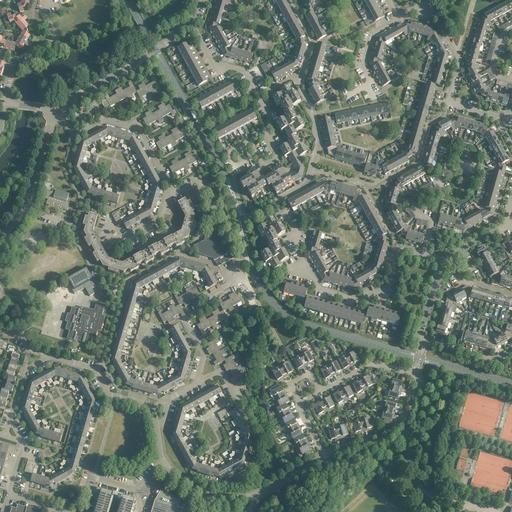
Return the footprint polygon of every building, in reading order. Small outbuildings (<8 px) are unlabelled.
[(29,4),(28,0),(27,0),(21,0),(21,4),(17,5),(20,13),(24,12),(22,8),(25,7),(25,4),(29,4)] [(228,4),(222,0),(219,0),(219,2),(215,1),(214,3),(216,3),(215,7),(223,9),(224,5),(228,6),(228,4)] [(285,0),(282,0),(276,3),(279,8),(287,4),(285,1),(286,0),(285,0)] [(314,4),(306,1),(305,4),(303,4),(303,6),(307,7),(306,12),(316,10),(316,8),(313,7),(314,4)] [(511,9),(508,2),(505,4),(504,3),(503,4),(503,5),(507,12),(511,9)] [(288,3),(287,4),(279,8),(281,13),(289,9),(288,6),(289,5),(288,3)] [(377,6),(375,3),(368,8),(370,12),(378,8),(379,7),(378,6),(377,6)] [(507,12),(503,5),(500,6),(500,5),(498,6),(498,7),(503,15),(507,12)] [(214,8),(213,12),(222,14),(223,9),(215,7),(213,6),(213,8),(214,8)] [(504,17),(503,15),(498,7),(496,9),(495,8),(493,9),(494,10),(498,18),(499,19),(504,17)] [(290,8),(289,9),(281,13),(284,18),(292,13),(290,10),(291,10),(290,8)] [(380,11),(378,8),(370,12),(373,17),(381,12),(382,12),(381,10),(380,11)] [(317,12),(316,10),(306,12),(308,15),(305,17),(307,20),(306,20),(307,22),(308,22),(316,17),(314,14),(317,12)] [(498,18),(494,10),(491,11),(490,10),(488,11),(489,12),(493,20),(498,18)] [(213,13),(212,17),(220,20),(222,14),(213,12),(212,12),(211,13),(213,13)] [(382,16),(381,12),(373,17),(375,22),(383,17),(384,17),(383,15),(382,16)] [(493,20),(489,12),(486,14),(486,13),(484,14),(486,18),(482,20),(490,26),(492,25),(490,22),(493,20)] [(293,13),(292,13),(284,18),(286,22),(294,18),(293,15),(294,15),(293,13)] [(13,22),(16,24),(22,19),(25,16),(24,15),(20,17),(19,16),(16,19),(14,16),(12,18),(10,14),(6,16),(10,23),(13,22)] [(211,19),(209,27),(216,27),(217,24),(219,25),(220,20),(212,17),(210,17),(210,18),(211,19)] [(295,17),(294,18),(286,22),(289,27),(297,23),(295,20),(296,19),(295,17)] [(318,22),(316,17),(308,22),(309,25),(308,25),(309,27),(310,27),(318,22)] [(26,23),(22,19),(16,24),(20,29),(26,23)] [(490,26),(482,20),(481,24),(477,23),(476,25),(477,25),(476,28),(485,31),(486,27),(489,28),(490,26)] [(298,22),(297,23),(289,27),(292,32),(300,27),(298,25),(299,24),(298,22)] [(321,27),(318,22),(310,27),(312,29),(311,30),(312,32),(313,31),(321,27)] [(29,27),(26,23),(20,29),(22,32),(20,35),(28,39),(30,36),(26,34),(28,31),(26,29),(29,27)] [(399,25),(396,27),(400,35),(404,33),(405,36),(407,35),(406,25),(402,27),(400,23),(398,24),(399,25)] [(410,26),(406,25),(407,35),(409,35),(410,32),(414,33),(416,25),(417,23),(415,23),(415,24),(411,23),(410,26)] [(394,28),(391,29),(395,37),(400,35),(396,27),(395,26),(394,27),(394,28)] [(425,27),(422,26),(419,35),(424,36),(427,28),(427,26),(425,26),(425,27)] [(217,29),(216,27),(209,27),(211,32),(210,33),(211,34),(212,34),(214,37),(222,32),(219,28),(217,29)] [(301,27),(300,27),(292,32),(294,37),(302,32),(301,29),(302,29),(301,27)] [(324,32),(321,27),(313,31),(315,34),(313,35),(315,37),(316,36),(324,32)] [(430,29),(427,28),(424,36),(428,37),(427,40),(429,41),(435,33),(431,32),(432,28),(430,27),(430,29)] [(390,30),(386,32),(391,40),(395,37),(391,29),(391,28),(389,29),(390,30)] [(475,30),(475,34),(483,36),(485,31),(476,28),(475,28),(475,30)] [(385,33),(377,37),(383,42),(385,41),(386,43),(391,40),(386,32),(386,31),(384,32),(385,33)] [(224,37),(222,32),(214,37),(213,37),(214,39),(215,38),(216,42),(224,37)] [(303,32),(302,32),(294,37),(296,39),(293,41),(294,43),(304,42),(302,39),(305,37),(303,34),(304,34),(303,32)] [(326,36),(324,32),(316,36),(317,39),(316,39),(317,41),(318,41),(326,36)] [(437,37),(435,33),(429,41),(430,43),(433,41),(435,45),(443,40),(444,40),(443,38),(442,39),(440,36),(437,37)] [(474,35),(473,39),(482,41),(483,36),(475,34),(473,33),(473,35),(474,35)] [(28,39),(20,35),(17,40),(25,45),(24,45),(28,47),(29,44),(26,42),(28,39)] [(227,42),(224,37),(216,42),(215,42),(216,44),(217,43),(219,46),(227,42)] [(383,42),(377,37),(375,42),(374,42),(374,44),(375,44),(374,47),(382,50),(384,45),(382,44),(383,42)] [(25,45),(17,40),(16,44),(12,43),(10,51),(14,52),(15,48),(18,49),(19,46),(22,48),(24,45),(25,45)] [(444,44),(443,40),(435,45),(437,50),(445,45),(446,45),(446,43),(444,44)] [(230,47),(227,42),(219,46),(218,47),(219,48),(220,48),(224,56),(229,50),(228,48),(230,47)] [(303,46),(304,42),(294,43),(293,46),(297,47),(296,50),(304,53),(305,50),(306,50),(307,48),(303,46)] [(178,48),(180,52),(188,48),(186,44),(178,48)] [(447,48),(445,45),(437,50),(439,53),(436,54),(437,56),(447,55),(445,52),(449,49),(448,48),(447,48)] [(191,46),(188,48),(180,52),(183,57),(191,52),(189,50),(192,48),(191,46)] [(231,51),(229,50),(224,56),(229,57),(229,58),(231,59),(231,58),(234,59),(237,50),(232,49),(231,51)] [(195,53),(194,51),(191,52),(183,57),(185,61),(193,57),(192,55),(195,53)] [(247,53),(242,52),(240,60),(239,61),(241,62),(241,61),(245,62),(247,53)] [(372,54),(369,63),(377,62),(377,60),(379,60),(381,55),(372,53),(371,52),(371,54),(372,54)] [(0,53),(0,66),(4,68),(8,69),(9,65),(2,63),(3,60),(0,58),(3,55),(0,53)] [(253,55),(247,53),(245,62),(245,63),(246,63),(247,62),(250,63),(253,55)] [(468,56),(467,60),(476,62),(477,57),(469,54),(467,54),(467,56),(468,56)] [(197,58),(196,55),(193,57),(185,61),(188,66),(196,62),(194,59),(197,58)] [(303,58),(294,55),(293,59),(290,58),(289,60),(297,66),(298,62),(301,63),(302,60),(303,60),(304,58),(303,58)] [(446,59),(447,55),(437,56),(437,58),(440,59),(439,63),(448,66),(449,66),(449,64),(448,64),(449,60),(446,59)] [(469,66),(468,70),(477,69),(478,67),(475,66),(476,62),(467,60),(466,59),(465,61),(467,61),(465,65),(469,66)] [(200,62),(199,60),(196,62),(188,66),(190,71),(198,67),(197,64),(200,62)] [(297,66),(289,60),(287,61),(289,64),(285,66),(290,74),(290,75),(292,74),(291,73),(295,71),(293,68),(297,66)] [(378,64),(377,62),(369,63),(372,68),(371,68),(372,70),(373,69),(374,72),(382,68),(380,63),(378,64)] [(448,66),(439,63),(437,68),(446,71),(447,71),(448,69),(447,69),(448,66)] [(203,67),(201,65),(198,67),(190,71),(193,76),(201,71),(200,69),(203,67)] [(290,74),(285,66),(281,69),(285,77),(286,78),(287,77),(287,76),(290,74)] [(385,73),(382,68),(374,72),(373,73),(374,75),(375,74),(377,77),(385,73)] [(446,71),(437,68),(436,74),(445,76),(446,76),(446,75),(445,74),(446,71)] [(285,77),(281,69),(276,71),(280,79),(281,80),(282,79),(282,78),(285,77)] [(478,71),(477,69),(468,70),(470,74),(466,76),(467,77),(469,80),(477,76),(475,72),(478,71)] [(205,72),(204,70),(201,71),(193,76),(196,80),(203,76),(202,74),(205,72)] [(280,79),(276,71),(271,74),(272,76),(275,82),(276,82),(276,83),(278,82),(277,81),(280,79)] [(388,78),(385,73),(377,77),(376,78),(377,79),(378,79),(380,82),(388,78)] [(208,77),(206,74),(203,76),(196,80),(199,86),(207,82),(205,78),(208,77)] [(317,77),(308,75),(307,78),(306,78),(306,80),(310,81),(309,85),(318,84),(319,82),(316,81),(317,77)] [(480,81),(477,76),(469,80),(468,81),(469,82),(470,82),(472,85),(480,81)] [(160,88),(154,78),(151,79),(151,80),(153,82),(149,84),(155,94),(157,93),(155,90),(160,88)] [(390,83),(388,78),(380,82),(379,82),(379,84),(380,83),(382,87),(390,83)] [(231,82),(230,79),(228,80),(229,83),(233,91),(239,88),(235,80),(231,82)] [(443,81),(434,79),(433,84),(441,87),(441,86),(443,87),(443,85),(442,85),(443,81)] [(482,85),(480,81),(472,85),(471,85),(472,87),(473,87),(475,90),(482,85)] [(136,91),(131,82),(128,84),(129,87),(126,89),(131,99),(134,98),(134,97),(132,95),(136,93),(136,92),(136,91)] [(227,85),(225,82),(223,83),(224,86),(229,94),(233,91),(229,83),(227,85)] [(144,84),(144,83),(141,85),(146,95),(151,93),(152,95),(152,96),(155,94),(149,84),(145,86),(144,84)] [(222,87),(220,84),(218,86),(220,89),(224,96),(229,94),(224,86),(222,87)] [(320,86),(318,84),(309,85),(311,89),(308,91),(310,94),(309,94),(310,96),(311,95),(319,91),(317,88),(320,86)] [(485,84),(482,85),(475,90),(474,90),(474,92),(475,91),(477,95),(480,93),(482,97),(488,89),(487,87),(485,84)] [(146,95),(141,85),(138,87),(140,90),(137,91),(136,91),(136,92),(136,93),(141,102),(144,100),(143,100),(142,98),(146,95)] [(288,86),(280,90),(282,93),(272,98),(277,107),(280,105),(285,114),(291,111),(293,110),(290,106),(292,105),(293,106),(301,102),(296,93),(292,95),(288,86)] [(217,90),(216,87),(213,88),(215,91),(219,99),(224,96),(220,89),(217,90)] [(121,88),(118,90),(123,100),(128,97),(129,100),(130,100),(131,99),(126,89),(122,91),(121,88)] [(490,90),(488,89),(482,97),(486,98),(485,102),(487,103),(487,101),(491,103),(493,94),(489,93),(490,90)] [(123,100),(118,90),(115,91),(115,92),(116,94),(113,96),(118,106),(121,105),(120,105),(119,102),(123,100)] [(213,92),(211,90),(209,91),(210,94),(215,102),(219,99),(215,91),(213,92)] [(321,96),(319,91),(311,95),(312,98),(311,99),(312,101),(313,100),(321,96)] [(208,95),(206,92),(204,93),(205,96),(210,104),(215,102),(210,94),(208,95)] [(498,95),(493,94),(491,103),(490,104),(492,104),(492,103),(496,104),(498,95)] [(108,96),(108,95),(105,97),(106,100),(108,102),(109,105),(110,107),(115,105),(116,107),(116,108),(118,106),(113,96),(109,98),(108,96)] [(203,98),(201,95),(199,96),(201,99),(205,107),(210,104),(205,96),(203,98)] [(324,101),(321,96),(313,100),(315,103),(314,103),(315,105),(316,105),(324,101)] [(509,98),(504,97),(501,106),(501,107),(502,107),(503,106),(506,107),(509,98)] [(205,107),(201,99),(197,101),(201,109),(205,107)] [(388,103),(382,104),(384,114),(390,113),(388,103)] [(164,104),(161,105),(166,116),(171,113),(172,116),(175,115),(169,105),(165,107),(164,104)] [(382,104),(376,105),(378,116),(384,114),(382,104)] [(166,116),(161,105),(157,107),(158,107),(159,110),(156,112),(161,122),(164,121),(163,120),(163,121),(162,118),(166,116)] [(376,105),(370,107),(372,117),(378,116),(376,105)] [(370,107),(364,108),(366,118),(372,117),(370,107)] [(364,108),(358,109),(360,119),(366,118),(364,108)] [(358,109),(352,110),(354,121),(360,119),(358,109)] [(248,113),(247,110),(245,111),(246,114),(251,122),(256,119),(252,111),(248,113)] [(352,110),(346,111),(349,122),(354,121),(352,110)] [(151,111),(150,111),(147,113),(153,123),(157,120),(159,123),(161,122),(156,112),(152,114),(151,111)] [(296,120),(291,111),(285,114),(284,115),(285,118),(276,123),(281,132),(284,130),(289,139),(295,136),(296,135),(294,130),(296,129),(297,131),(304,127),(299,118),(296,120)] [(346,111),(341,113),(343,123),(349,122),(346,111)] [(244,115),(242,112),(240,113),(241,116),(246,124),(251,122),(246,114),(244,115)] [(153,123),(147,113),(144,114),(145,115),(146,117),(142,119),(148,129),(150,128),(149,125),(153,123)] [(341,113),(334,114),(337,124),(343,123),(341,113)] [(239,118),(237,115),(235,116),(237,119),(241,127),(246,124),(241,116),(239,118)] [(234,120),(233,117),(230,119),(232,122),(236,130),(241,127),(237,119),(234,120)] [(330,117),(320,119),(321,125),(331,123),(331,122),(330,117)] [(457,121),(453,120),(454,130),(456,130),(457,127),(461,128),(464,120),(460,119),(461,118),(459,117),(457,121)] [(443,121),(443,122),(447,130),(451,128),(452,131),(454,130),(453,120),(450,122),(448,119),(445,121),(444,120),(443,121)] [(229,123),(228,120),(226,121),(227,124),(232,132),(236,130),(232,122),(229,123)] [(447,130),(443,122),(440,123),(440,122),(438,124),(440,127),(436,129),(444,136),(446,135),(444,132),(447,130)] [(225,126),(223,123),(221,124),(222,127),(227,135),(232,132),(227,124),(225,126)] [(331,123),(321,125),(322,131),(333,129),(332,128),(331,123)] [(480,123),(479,124),(477,133),(480,134),(479,137),(482,138),(488,130),(484,129),(484,126),(481,125),(481,124),(480,123)] [(220,128),(218,125),(216,127),(218,129),(222,137),(227,135),(222,127),(220,128)] [(177,128),(174,130),(179,140),(184,137),(185,140),(188,139),(182,129),(179,131),(177,128)] [(107,136),(106,129),(105,129),(101,131),(101,130),(98,131),(102,138),(107,136)] [(107,129),(106,129),(107,136),(112,137),(115,130),(112,129),(112,130),(107,129)] [(222,137),(218,129),(214,132),(218,140),(222,137)] [(333,129),(322,131),(323,137),(334,135),(333,134),(333,130),(333,129)] [(444,136),(436,129),(435,134),(432,133),(431,136),(430,136),(429,138),(430,138),(439,141),(440,137),(443,138),(444,136)] [(120,131),(115,130),(112,137),(111,141),(114,142),(115,138),(118,139),(120,131)] [(179,140),(174,130),(171,131),(171,132),(173,134),(169,136),(174,146),(177,145),(175,142),(179,140)] [(490,134),(488,130),(482,138),(483,140),(486,138),(487,141),(495,137),(494,134),(495,134),(494,132),(490,134)] [(102,138),(98,131),(93,134),(97,141),(100,140),(102,143),(104,142),(102,138)] [(128,134),(126,133),(124,140),(129,142),(133,137),(132,136),(128,135),(128,134)] [(97,141),(93,134),(88,137),(92,144),(94,148),(96,146),(94,143),(97,141)] [(164,135),(161,137),(166,147),(171,145),(172,147),(172,148),(174,146),(169,136),(165,138),(164,135)] [(334,135),(323,137),(325,143),(335,141),(334,136),(334,135)] [(299,144),(295,136),(289,139),(287,140),(289,143),(279,148),(284,157),(287,155),(292,164),(300,160),(297,155),(299,154),(300,156),(308,152),(302,143),(299,144)] [(92,144),(88,137),(86,138),(86,140),(82,142),(82,143),(87,147),(92,144)] [(134,137),(133,137),(129,142),(132,147),(139,143),(137,141),(136,141),(134,137)] [(166,147),(161,137),(158,138),(158,139),(159,141),(156,143),(161,153),(164,152),(163,152),(162,149),(166,147)] [(496,137),(495,137),(487,141),(490,146),(498,142),(496,139),(497,138),(496,137)] [(335,141),(325,143),(326,149),(336,147),(335,142),(335,141)] [(499,141),(498,142),(490,146),(493,151),(501,146),(499,144),(500,143),(499,141)] [(87,147),(82,143),(81,143),(80,147),(79,146),(78,150),(86,152),(87,147)] [(141,148),(139,143),(132,147),(128,149),(129,151),(133,149),(134,152),(141,148)] [(418,149),(417,148),(408,146),(407,150),(404,149),(403,151),(411,157),(412,153),(415,154),(416,151),(417,151),(418,149)] [(502,146),(501,146),(493,151),(495,156),(503,151),(502,148),(503,148),(502,146)] [(336,147),(326,149),(327,149),(328,155),(335,157),(334,158),(335,158),(338,148),(336,147)] [(144,153),(141,148),(134,152),(136,155),(132,156),(132,157),(133,159),(134,159),(144,153)] [(338,148),(335,158),(340,160),(343,150),(342,149),(338,148)] [(343,150),(340,160),(346,162),(349,151),(348,151),(344,150),(343,150)] [(349,151),(346,162),(352,163),(355,153),(349,151)] [(411,157),(403,151),(401,152),(403,155),(400,157),(404,165),(407,163),(407,164),(409,163),(407,159),(411,157)] [(504,151),(503,151),(495,156),(498,160),(506,156),(504,153),(505,153),(504,151)] [(190,152),(187,154),(193,164),(197,161),(198,164),(201,163),(195,153),(192,155),(190,152)] [(147,158),(144,153),(134,159),(135,161),(138,159),(140,162),(147,158)] [(355,153),(352,163),(358,165),(361,155),(355,153)] [(193,164),(187,154),(184,155),(184,156),(186,158),(182,160),(188,170),(190,169),(188,166),(193,164)] [(84,157),(77,155),(75,161),(82,163),(86,164),(87,162),(83,161),(84,157)] [(361,155),(358,165),(364,167),(367,157),(361,155)] [(507,155),(506,156),(498,160),(496,162),(497,165),(499,169),(505,171),(506,168),(504,163),(508,161),(507,158),(508,157),(507,155)] [(404,165),(400,157),(395,159),(399,167),(402,166),(403,167),(404,166),(404,165)] [(150,163),(147,158),(140,162),(141,165),(138,167),(139,169),(143,167),(150,163)] [(177,159),(174,161),(180,171),(184,169),(185,171),(185,172),(188,170),(182,160),(179,162),(177,160),(177,159)] [(400,168),(399,167),(395,159),(390,162),(394,170),(397,168),(398,169),(400,168)] [(304,168),(300,160),(292,164),(295,169),(294,172),(289,175),(292,181),(293,183),(296,181),(302,178),(304,168)] [(180,171),(174,161),(171,163),(173,166),(169,168),(175,178),(177,176),(175,174),(180,171)] [(395,171),(394,170),(390,162),(385,164),(390,172),(393,171),(393,172),(395,171)] [(152,168),(150,163),(143,167),(144,170),(141,172),(142,174),(152,168)] [(380,163),(378,164),(379,174),(383,172),(385,175),(388,173),(388,174),(390,173),(390,172),(385,164),(382,166),(380,163)] [(375,167),(372,166),(369,175),(372,176),(372,177),(374,177),(375,173),(379,174),(378,164),(376,164),(375,167)] [(285,175),(280,166),(271,171),(273,174),(264,179),(267,185),(268,186),(272,184),(273,186),(272,187),(276,194),(285,189),(283,186),(292,181),(289,175),(288,174),(285,175)] [(415,168),(416,169),(420,177),(425,175),(421,167),(418,168),(417,167),(415,168)] [(83,173),(81,168),(74,169),(74,170),(77,174),(75,175),(77,177),(83,173)] [(155,173),(152,168),(142,174),(143,176),(147,174),(148,177),(155,173)] [(260,179),(255,169),(246,174),(248,177),(239,182),(243,190),(248,187),(249,189),(247,190),(251,198),(260,193),(259,189),(267,185),(264,179),(262,174),(261,175),(263,177),(260,179)] [(420,177),(416,169),(413,171),(412,170),(411,171),(411,172),(415,180),(420,177)] [(87,171),(83,173),(77,177),(79,182),(86,178),(85,176),(88,174),(87,171)] [(504,174),(496,171),(494,177),(503,179),(504,179),(504,178),(503,177),(504,174)] [(415,180),(411,172),(408,173),(406,174),(406,175),(411,183),(415,180)] [(158,178),(155,173),(148,177),(150,180),(146,182),(147,184),(151,182),(158,178)] [(411,183),(406,175),(404,176),(403,175),(401,176),(402,177),(406,185),(411,183)] [(406,185),(402,177),(399,179),(398,178),(396,179),(398,183),(395,185),(402,191),(404,190),(403,187),(406,185)] [(88,181),(86,178),(79,182),(82,187),(89,184),(93,182),(91,179),(88,181)] [(159,181),(158,178),(151,182),(154,187),(160,186),(160,185),(158,181),(159,181)] [(330,185),(326,184),(327,194),(329,194),(330,191),(334,192),(337,184),(334,183),(334,182),(332,181),(332,182),(331,182),(330,185)] [(501,184),(493,182),(491,187),(500,189),(501,190),(501,188),(500,188),(501,184)] [(315,185),(316,186),(320,194),(324,192),(325,195),(327,194),(326,184),(323,186),(321,183),(318,185),(317,184),(315,185)] [(92,188),(89,184),(82,187),(84,190),(85,189),(87,193),(88,194),(92,188)] [(402,191),(395,185),(393,189),(390,188),(389,191),(388,191),(388,193),(389,193),(397,196),(399,192),(402,193),(402,191)] [(160,187),(160,186),(154,187),(152,192),(160,194),(160,192),(159,191),(160,187)] [(320,194),(316,186),(313,187),(313,186),(311,187),(311,188),(316,196),(320,194)] [(353,187),(352,188),(350,197),(353,198),(352,201),(354,202),(361,194),(357,193),(358,190),(354,189),(355,188),(353,187)] [(97,190),(92,188),(88,194),(93,195),(92,197),(95,197),(97,190)] [(316,196),(311,188),(308,190),(308,189),(306,190),(307,191),(311,199),(316,196)] [(106,192),(103,192),(100,199),(106,201),(109,189),(107,189),(106,192)] [(45,190),(42,198),(44,199),(48,200),(48,202),(47,202),(46,205),(48,206),(47,211),(60,215),(62,209),(67,211),(69,203),(67,202),(69,194),(56,190),(55,193),(45,190)] [(151,195),(150,198),(158,200),(160,194),(152,192),(148,191),(147,194),(151,195)] [(311,199),(307,191),(304,193),(303,192),(301,193),(302,194),(306,202),(311,199)] [(116,196),(114,195),(111,202),(117,204),(120,192),(118,192),(116,196)] [(498,195),(490,192),(488,197),(497,200),(498,200),(499,198),(498,198),(498,195)] [(306,202),(302,194),(299,195),(298,194),(297,195),(297,196),(301,204),(306,202)] [(363,198),(361,194),(354,202),(355,204),(359,202),(361,205),(368,201),(367,198),(368,198),(367,196),(366,196),(363,198)] [(301,204),(297,196),(294,198),(294,197),(292,198),(292,199),(297,207),(301,204)] [(487,202),(496,205),(497,205),(497,204),(496,203),(497,200),(488,197),(485,197),(484,202),(487,202)] [(185,199),(178,203),(180,208),(182,207),(183,209),(181,210),(185,218),(184,221),(187,222),(195,224),(193,223),(194,217),(191,211),(194,210),(189,202),(187,203),(185,199)] [(297,207),(292,199),(289,200),(289,199),(287,200),(288,201),(287,201),(292,209),(297,207)] [(396,201),(387,199),(386,202),(385,201),(385,204),(389,205),(388,209),(397,208),(398,206),(395,205),(396,201)] [(369,201),(368,201),(361,205),(363,210),(371,206),(369,203),(370,203),(369,201)] [(496,205),(487,202),(485,208),(487,208),(487,211),(493,215),(494,210),(495,210),(496,209),(495,208),(496,205)] [(156,206),(149,204),(147,209),(152,213),(153,212),(154,208),(156,208),(156,206)] [(372,205),(371,206),(363,210),(366,215),(374,211),(372,208),(373,207),(372,205)] [(140,213),(137,214),(141,221),(146,218),(143,211),(141,208),(138,209),(140,213)] [(399,210),(397,208),(388,209),(390,213),(387,214),(388,217),(388,218),(389,219),(390,219),(397,215),(396,211),(399,210)] [(152,213),(147,209),(143,211),(146,218),(149,217),(148,216),(152,214),(152,213)] [(375,210),(374,211),(366,215),(368,220),(376,215),(375,212),(376,212),(375,210)] [(479,213),(483,221),(483,222),(485,221),(484,220),(493,215),(487,211),(484,212),(483,210),(479,213)] [(133,212),(130,213),(136,224),(141,221),(137,214),(135,216),(133,212)] [(136,224),(130,213),(128,215),(130,218),(127,220),(131,227),(136,224)] [(483,221),(479,213),(474,215),(478,223),(479,224),(480,223),(480,222),(483,221)] [(97,216),(89,214),(88,218),(85,217),(83,225),(92,228),(92,225),(94,226),(97,218),(97,216)] [(377,215),(376,215),(368,220),(371,224),(379,220),(377,217),(378,217),(377,215)] [(400,219),(397,215),(390,219),(391,222),(390,222),(391,224),(392,224),(400,219)] [(478,223),(474,215),(469,218),(473,226),(474,227),(475,226),(475,225),(478,223)] [(451,218),(446,216),(443,225),(443,226),(444,226),(445,225),(448,226),(451,218)] [(277,226),(272,217),(265,221),(267,226),(265,227),(264,225),(257,229),(262,239),(265,237),(270,245),(276,242),(279,240),(277,241),(276,238),(285,233),(280,224),(277,226)] [(123,218),(120,219),(122,222),(123,225),(126,229),(131,227),(127,220),(125,221),(123,218)] [(456,219),(451,218),(448,226),(448,227),(450,228),(450,227),(454,228),(456,219)] [(473,226),(469,218),(464,221),(465,222),(463,223),(464,231),(469,228),(469,229),(471,229),(470,228),(473,226)] [(403,224),(400,219),(392,224),(394,227),(393,227),(394,229),(395,229),(403,224)] [(461,221),(456,219),(454,228),(453,229),(455,229),(455,228),(464,231),(463,223),(461,223),(461,221)] [(380,220),(379,220),(371,224),(374,229),(381,225),(380,222),(381,221),(380,220)] [(195,224),(187,222),(186,224),(184,223),(181,232),(178,234),(179,235),(184,243),(183,241),(188,238),(190,232),(193,232),(195,224)] [(382,224),(381,225),(374,229),(376,234),(384,230),(383,227),(383,226),(382,224)] [(404,227),(403,224),(395,229),(396,231),(395,232),(396,234),(400,232),(402,235),(409,228),(407,226),(404,227)] [(92,228),(83,225),(83,226),(85,227),(84,233),(83,233),(87,238),(84,240),(88,247),(96,243),(95,240),(97,240),(93,232),(93,231),(94,229),(92,228)] [(411,228),(409,228),(402,235),(406,237),(405,240),(409,241),(408,242),(410,242),(411,241),(413,233),(410,232),(411,228)] [(385,229),(384,230),(376,234),(378,237),(375,239),(376,241),(386,240),(384,236),(387,234),(385,231),(386,231),(385,229)] [(313,233),(311,237),(320,239),(322,234),(313,231),(312,231),(311,233),(313,233)] [(176,235),(166,240),(163,242),(164,244),(169,252),(168,249),(175,245),(176,248),(184,243),(179,235),(177,237),(176,235)] [(213,236),(195,246),(196,247),(199,254),(200,255),(213,259),(214,261),(214,260),(215,262),(218,267),(219,266),(235,258),(235,257),(231,251),(224,238),(214,235),(213,236)] [(385,244),(386,240),(376,241),(375,243),(379,244),(378,247),(386,250),(387,247),(388,247),(389,245),(388,245),(385,244)] [(309,243),(307,252),(315,251),(315,249),(317,250),(319,244),(310,242),(309,241),(308,243),(309,243)] [(105,255),(98,242),(96,243),(88,247),(88,248),(91,246),(95,254),(92,255),(97,263),(105,258),(103,256),(105,255)] [(280,251),(276,242),(270,245),(260,251),(261,251),(268,247),(271,251),(269,252),(268,250),(258,256),(260,255),(265,263),(268,262),(273,270),(280,266),(282,269),(279,263),(288,258),(283,249),(280,251)] [(161,243),(148,250),(149,252),(153,260),(154,260),(152,257),(159,254),(161,256),(169,252),(164,244),(162,245),(161,243)] [(369,245),(366,244),(365,249),(367,250),(376,253),(385,255),(386,252),(387,252),(387,250),(386,250),(378,247),(376,251),(371,250),(372,247),(368,246),(369,245)] [(485,248),(483,245),(475,249),(477,252),(476,252),(479,257),(486,253),(484,248),(485,248)] [(146,252),(146,251),(133,259),(134,260),(138,269),(137,266),(144,262),(146,264),(153,260),(149,252),(146,254),(146,252)] [(316,254),(315,251),(307,252),(310,257),(309,257),(310,259),(310,258),(312,262),(320,257),(318,253),(316,254)] [(487,253),(486,253),(479,257),(481,262),(490,258),(487,253)] [(108,260),(107,257),(105,258),(97,263),(100,262),(103,267),(109,269),(108,272),(116,274),(119,265),(116,265),(116,263),(117,263),(108,260)] [(323,262),(320,257),(312,262),(311,262),(312,264),(313,263),(315,266),(323,262)] [(493,263),(490,258),(481,262),(484,267),(493,263)] [(131,260),(130,260),(123,264),(119,263),(119,265),(116,274),(117,274),(117,272),(123,273),(129,270),(130,273),(138,269),(134,260),(131,262),(130,260),(131,260)] [(180,267),(179,260),(178,260),(174,262),(173,261),(171,263),(175,269),(180,267)] [(180,260),(179,260),(180,267),(185,268),(187,261),(184,260),(184,261),(180,260)] [(193,262),(187,261),(185,268),(184,272),(186,273),(187,269),(190,270),(193,262)] [(325,267),(323,262),(315,266),(314,267),(315,268),(316,268),(317,271),(325,267)] [(177,273),(175,269),(171,263),(166,265),(170,272),(172,271),(174,274),(177,273)] [(383,266),(382,266),(373,263),(372,267),(369,266),(368,268),(376,274),(377,270),(380,271),(381,268),(382,268),(383,266)] [(496,268),(493,263),(484,267),(487,272),(496,268)] [(201,265),(198,264),(196,272),(201,273),(206,268),(205,267),(200,266),(201,265)] [(170,272),(166,265),(161,268),(167,279),(169,277),(167,274),(170,272)] [(328,272),(325,267),(317,271),(317,272),(317,273),(318,273),(323,281),(327,275),(326,273),(328,272)] [(167,279),(161,268),(156,271),(160,278),(162,276),(164,280),(167,279)] [(206,268),(201,273),(204,278),(211,274),(210,272),(208,272),(206,268)] [(376,274),(368,268),(366,269),(368,272),(364,274),(369,282),(369,283),(371,282),(370,281),(373,279),(372,276),(376,274)] [(498,273),(496,268),(487,272),(490,278),(495,275),(497,278),(499,276),(497,273),(498,273)] [(92,273),(89,274),(87,269),(69,279),(68,279),(74,290),(72,290),(74,294),(85,288),(89,297),(94,294),(93,291),(92,292),(92,290),(92,288),(94,287),(94,288),(99,285),(92,273)] [(160,278),(156,271),(151,274),(157,284),(159,283),(157,279),(160,278)] [(157,284),(151,274),(146,276),(150,283),(152,282),(154,285),(157,284)] [(214,279),(211,274),(204,278),(200,280),(202,282),(205,280),(207,283),(214,279)] [(330,276),(327,275),(323,281),(328,282),(328,283),(329,284),(329,283),(333,284),(336,275),(330,274),(330,276)] [(369,282),(364,274),(360,276),(364,284),(364,285),(366,284),(365,283),(369,282)] [(341,277),(336,275),(333,284),(333,285),(334,285),(335,284),(338,285),(341,277)] [(150,283),(146,276),(141,279),(144,286),(146,290),(149,288),(147,285),(150,283)] [(364,284),(360,276),(355,279),(359,287),(360,288),(361,287),(361,286),(364,284)] [(501,277),(499,276),(497,278),(501,280),(500,281),(499,285),(505,287),(507,277),(502,276),(501,277)] [(351,280),(346,278),(343,287),(343,288),(345,288),(345,287),(354,290),(356,288),(353,282),(351,282),(351,280)] [(144,286),(141,279),(138,281),(139,282),(135,284),(134,285),(140,289),(144,286)] [(217,284),(214,279),(207,283),(208,286),(205,288),(206,290),(217,284)] [(140,289),(134,285),(133,290),(131,289),(130,292),(138,294),(140,289)] [(468,295),(467,286),(456,292),(457,293),(461,300),(466,298),(466,297),(468,295)] [(478,289),(467,286),(468,295),(470,296),(470,297),(475,299),(478,290),(478,289)] [(190,288),(187,289),(193,299),(196,297),(198,300),(201,298),(196,288),(191,290),(190,288)] [(193,299),(187,289),(185,290),(185,291),(185,290),(187,293),(182,295),(188,305),(191,304),(189,301),(193,299)] [(447,299),(457,306),(459,308),(461,305),(457,302),(461,300),(457,293),(456,292),(447,297),(447,299)] [(489,294),(483,292),(481,300),(486,302),(489,294)] [(234,293),(231,294),(237,305),(241,302),(242,305),(243,305),(245,304),(240,294),(236,296),(234,293)] [(237,305),(231,294),(228,296),(230,299),(226,301),(232,311),(234,310),(234,309),(234,310),(232,307),(237,305)] [(174,296),(179,305),(180,306),(183,304),(185,307),(188,305),(182,295),(178,298),(177,295),(174,296)] [(500,296),(499,297),(500,297),(497,305),(503,307),(505,297),(500,296)] [(137,300),(129,297),(127,303),(139,306),(140,304),(136,302),(137,300)] [(511,299),(505,297),(503,307),(508,308),(509,307),(508,307),(511,299)] [(457,306),(447,299),(445,304),(443,310),(452,312),(454,313),(457,306)] [(221,300),(218,302),(223,311),(224,312),(228,309),(229,312),(232,311),(226,301),(223,303),(221,300)] [(105,308),(96,305),(94,313),(80,309),(79,311),(72,309),(70,317),(67,316),(65,324),(68,325),(65,332),(69,333),(67,341),(75,343),(75,342),(82,345),(90,347),(92,340),(95,341),(98,333),(101,334),(105,319),(102,318),(105,308)] [(173,305),(171,306),(177,316),(180,314),(182,317),(185,315),(180,306),(179,305),(175,308),(173,305),(174,305),(173,305)] [(177,316),(171,306),(169,307),(170,310),(166,312),(172,323),(175,321),(173,318),(177,316)] [(133,311),(126,308),(124,314),(136,317),(136,315),(132,314),(133,311)] [(218,310),(215,311),(220,322),(225,319),(226,322),(229,321),(224,312),(223,311),(219,313),(218,310)] [(220,322),(215,311),(212,313),(213,316),(210,318),(215,328),(218,327),(217,327),(216,324),(220,322)] [(160,312),(158,313),(163,323),(167,321),(169,324),(172,323),(166,312),(162,315),(160,312),(161,312),(160,312)] [(450,318),(442,315),(440,321),(448,323),(449,320),(450,318)] [(205,317),(201,319),(207,329),(211,327),(213,329),(215,328),(210,318),(206,320),(205,317)] [(130,322),(123,319),(121,325),(129,327),(132,328),(133,326),(129,324),(130,322)] [(207,329),(201,319),(198,320),(199,321),(200,323),(197,325),(202,335),(204,334),(203,331),(207,329)] [(439,320),(437,326),(446,328),(447,329),(448,323),(440,321),(439,320)] [(129,327),(121,325),(119,330),(131,333),(132,331),(128,330),(129,327)] [(171,332),(172,335),(179,331),(176,326),(166,332),(167,334),(171,332)] [(446,328),(437,326),(436,331),(444,334),(446,335),(448,329),(447,329),(446,328)] [(182,336),(179,331),(172,335),(174,338),(170,340),(172,342),(182,336)] [(473,331),(472,334),(469,343),(475,345),(478,336),(478,333),(473,331)] [(466,333),(461,332),(458,340),(464,342),(466,334),(466,333)] [(466,332),(466,333),(466,334),(464,342),(469,343),(472,334),(466,332)] [(511,338),(505,333),(503,334),(502,333),(497,336),(502,344),(511,338)] [(125,338),(118,336),(116,341),(128,345),(128,342),(124,341),(125,338)] [(185,341),(182,336),(172,342),(173,344),(176,342),(178,345),(185,341)] [(483,337),(478,336),(475,345),(480,347),(483,337)] [(502,344),(497,336),(492,338),(493,339),(491,340),(492,350),(502,344)] [(489,339),(483,337),(480,347),(492,350),(491,340),(488,340),(489,339)] [(218,341),(217,339),(207,344),(209,348),(206,349),(208,353),(218,347),(215,343),(218,341)] [(188,346),(185,341),(178,345),(179,348),(176,350),(177,352),(181,350),(188,346)] [(189,349),(188,346),(181,350),(183,355),(190,354),(190,353),(188,349),(189,349)] [(122,349),(115,347),(113,352),(120,354),(124,356),(125,353),(121,352),(122,349)] [(220,351),(218,347),(208,353),(209,356),(210,355),(212,354),(214,357),(224,352),(223,350),(220,351)] [(16,353),(13,352),(10,361),(18,363),(20,356),(16,355),(16,353)] [(120,354),(113,352),(112,355),(113,355),(112,360),(119,359),(120,354)] [(225,354),(224,352),(214,357),(216,361),(213,362),(213,363),(215,366),(224,361),(225,360),(223,356),(225,354)] [(303,353),(300,355),(306,366),(309,364),(309,363),(313,361),(308,352),(304,354),(303,353)] [(349,353),(346,355),(352,366),(355,365),(354,364),(359,361),(358,360),(361,358),(358,353),(356,354),(355,355),(354,352),(349,354),(349,353)] [(190,355),(190,354),(183,355),(182,360),(189,362),(190,360),(189,359),(190,355)] [(235,358),(234,355),(225,360),(224,361),(226,364),(223,366),(224,369),(235,363),(232,359),(235,358)] [(306,366),(300,355),(297,356),(298,358),(293,360),(298,369),(303,367),(303,368),(306,366)] [(352,366),(346,355),(343,357),(343,358),(338,360),(343,369),(348,367),(349,368),(352,366)] [(122,364),(119,359),(112,360),(112,362),(115,365),(113,366),(115,368),(122,364)] [(181,363),(180,366),(188,368),(189,362),(182,360),(178,359),(177,362),(181,363)] [(18,363),(10,361),(9,366),(6,365),(5,367),(15,370),(18,363)] [(331,363),(328,365),(334,376),(337,375),(336,374),(341,371),(336,362),(331,364),(331,363)] [(125,363),(122,364),(115,368),(117,374),(125,370),(123,367),(126,365),(125,363)] [(237,368),(235,363),(224,369),(226,372),(229,370),(231,374),(241,368),(240,366),(237,368)] [(282,365),(279,366),(285,377),(288,376),(288,375),(293,372),(288,363),(283,366),(282,365)] [(334,376),(328,365),(324,367),(325,368),(320,370),(325,379),(330,377),(331,378),(334,376)] [(285,377),(279,366),(276,368),(277,369),(272,372),(277,381),(282,378),(282,379),(285,377)] [(15,370),(5,367),(4,370),(7,370),(6,375),(9,376),(13,378),(15,370)] [(242,371),(241,368),(231,374),(233,377),(230,379),(232,382),(242,377),(239,372),(242,371)] [(55,369),(54,370),(55,376),(60,378),(63,370),(60,369),(60,371),(55,369)] [(55,376),(54,370),(50,372),(49,371),(47,372),(50,379),(55,376)] [(68,372),(63,370),(60,378),(59,382),(62,382),(63,379),(66,379),(68,372)] [(126,372),(125,370),(117,374),(120,379),(127,375),(131,373),(130,370),(126,372)] [(186,374),(178,371),(177,377),(182,381),(183,380),(184,376),(185,376),(186,374)] [(52,382),(50,379),(47,372),(41,375),(45,382),(48,380),(50,384),(52,382)] [(74,373),(68,372),(66,379),(69,380),(68,384),(71,385),(72,381),(74,373)] [(77,374),(74,373),(72,381),(77,383),(82,378),(81,377),(76,375),(77,374)] [(45,382),(41,375),(36,378),(40,384),(42,388),(44,387),(42,383),(45,382)] [(130,380),(127,375),(120,379),(122,381),(123,381),(125,384),(126,385),(130,380)] [(13,378),(9,376),(7,381),(4,380),(3,383),(14,386),(16,379),(13,378)] [(170,381),(167,382),(171,389),(176,386),(172,379),(170,376),(168,377),(170,381)] [(362,378),(359,379),(366,390),(369,389),(368,388),(373,385),(371,382),(374,381),(371,376),(368,377),(368,376),(363,379),(362,378)] [(182,381),(177,377),(172,379),(176,386),(178,385),(178,384),(182,382),(182,381)] [(390,384),(389,388),(401,391),(402,388),(401,388),(402,383),(401,382),(402,379),(396,377),(395,380),(393,380),(391,385),(390,384)] [(40,384),(36,378),(34,379),(35,380),(31,382),(30,383),(35,387),(40,384)] [(82,378),(77,383),(80,387),(87,384),(85,381),(84,382),(82,378)] [(366,390),(359,379),(356,381),(357,382),(352,385),(357,394),(362,391),(363,392),(366,390)] [(135,381),(130,380),(126,385),(131,387),(130,388),(133,389),(135,381)] [(160,381),(162,385),(166,392),(171,389),(167,382),(164,384),(162,380),(160,381)] [(149,385),(146,384),(144,392),(150,394),(152,386),(153,382),(150,381),(149,385)] [(14,386),(3,383),(3,385),(6,386),(4,391),(12,393),(14,386)] [(35,387),(30,383),(30,384),(28,388),(27,388),(26,390),(34,392),(35,387)] [(89,389),(87,384),(80,387),(76,389),(77,392),(81,390),(83,392),(89,389)] [(271,388),(272,391),(271,392),(274,397),(273,397),(275,400),(286,394),(284,391),(283,392),(280,387),(279,387),(278,384),(271,388)] [(166,392),(162,385),(157,388),(158,394),(159,394),(163,392),(163,393),(166,392)] [(157,388),(152,386),(150,394),(152,394),(153,393),(157,394),(158,394),(157,388)] [(217,386),(212,389),(216,396),(219,394),(221,398),(223,397),(217,386)] [(343,388),(340,390),(346,401),(349,399),(349,398),(353,396),(348,387),(344,389),(343,388)] [(401,391),(389,388),(388,391),(389,391),(388,397),(398,399),(399,394),(400,395),(401,391)] [(92,394),(89,389),(83,392),(84,395),(80,397),(82,400),(85,398),(92,394)] [(216,396),(212,389),(207,392),(213,402),(215,401),(213,397),(216,396)] [(0,394),(0,397),(7,399),(8,396),(11,397),(12,393),(4,391),(2,390),(0,395),(0,394)] [(346,401),(340,390),(337,392),(338,393),(333,395),(338,404),(343,402),(343,403),(346,401)] [(213,402),(207,392),(202,394),(206,401),(209,400),(211,403),(213,402)] [(93,396),(92,394),(85,398),(88,402),(95,402),(94,401),(92,397),(93,396)] [(206,401),(202,394),(197,397),(203,408),(205,407),(203,403),(206,401)] [(287,397),(286,394),(275,400),(276,403),(277,403),(280,407),(285,404),(289,402),(286,398),(287,397)] [(32,398),(25,396),(23,401),(30,404),(34,405),(35,402),(31,401),(32,398)] [(203,408),(197,397),(192,400),(196,407),(199,405),(201,409),(203,408)] [(324,399),(321,400),(327,412),(330,410),(329,409),(334,406),(329,397),(324,400),(324,399)] [(196,407),(192,400),(187,403),(191,410),(193,413),(195,412),(193,408),(196,407)] [(327,412),(321,400),(318,402),(318,403),(314,406),(314,407),(311,408),(314,414),(317,412),(319,415),(323,412),(324,413),(327,412)] [(30,404),(23,401),(22,404),(23,404),(22,409),(22,410),(29,409),(30,404)] [(95,403),(95,402),(88,402),(86,408),(94,410),(95,407),(93,407),(95,403)] [(383,407),(382,410),(395,413),(396,410),(394,410),(396,405),(386,402),(385,407),(383,407)] [(191,410),(187,403),(185,404),(185,405),(181,407),(181,408),(186,412),(191,410)] [(280,407),(276,409),(279,414),(278,414),(279,417),(291,411),(289,408),(288,409),(285,404),(280,407)] [(86,410),(85,413),(92,415),(94,410),(86,408),(83,407),(82,409),(86,410)] [(186,412),(181,408),(180,409),(179,413),(178,413),(177,415),(185,418),(186,412)] [(32,414),(29,409),(22,410),(22,411),(24,415),(23,415),(25,418),(32,414)] [(240,414),(237,409),(232,412),(230,413),(227,414),(227,415),(228,417),(232,415),(233,418),(240,414)] [(395,413),(382,410),(381,413),(383,414),(381,419),(384,420),(383,423),(389,424),(390,421),(391,422),(393,416),(394,417),(395,413)] [(292,414),(291,411),(279,417),(281,420),(282,420),(285,424),(294,419),(291,415),(292,414)] [(35,412),(32,414),(25,418),(27,423),(34,419),(33,416),(36,414),(35,412)] [(243,419),(240,414),(233,418),(235,421),(231,423),(232,425),(243,419)] [(91,421),(79,418),(79,420),(82,421),(82,424),(89,426),(91,421)] [(364,418),(360,419),(364,432),(367,431),(367,429),(372,428),(372,427),(375,426),(373,420),(370,421),(369,418),(364,420),(364,418)] [(36,422),(34,419),(27,423),(30,428),(37,424),(41,422),(40,420),(36,422)] [(246,424),(243,419),(232,425),(234,427),(237,425),(239,428),(246,424)] [(296,424),(294,419),(285,424),(287,429),(286,430),(288,433),(299,426),(297,423),(296,424)] [(364,432),(360,419),(357,420),(358,421),(352,423),(353,424),(350,425),(352,433),(355,432),(355,433),(360,431),(361,433),(364,432)] [(183,423),(175,421),(174,427),(181,429),(185,430),(186,428),(182,426),(183,423)] [(40,429),(37,424),(30,428),(32,430),(33,430),(35,434),(36,434),(40,429)] [(249,429),(246,424),(239,428),(240,431),(237,433),(238,435),(242,433),(249,429)] [(339,426),(336,426),(340,439),(343,438),(343,437),(348,435),(345,425),(340,427),(339,426)] [(301,429),(299,426),(288,433),(289,436),(291,435),(293,440),(302,435),(300,430),(301,429)] [(340,439),(336,426),(333,427),(333,429),(328,430),(331,440),(336,439),(336,440),(340,439)] [(181,429),(174,427),(173,430),(174,430),(173,434),(173,435),(180,434),(181,429)] [(45,430),(40,429),(36,434),(36,435),(41,436),(40,437),(43,438),(45,430)] [(54,433),(51,432),(49,440),(54,441),(57,430),(55,429),(54,433)] [(88,432),(76,429),(75,431),(79,432),(78,435),(86,437),(88,432)] [(250,432),(249,429),(242,433),(244,438),(251,437),(251,436),(249,432),(250,432)] [(182,439),(180,434),(173,435),(173,436),(175,440),(174,440),(175,443),(182,439)] [(305,439),(302,435),(293,440),(296,444),(295,445),(296,448),(307,442),(306,439),(305,439)] [(186,437),(182,439),(175,443),(178,448),(185,444),(184,441),(187,439),(186,437)] [(251,438),(251,437),(244,438),(243,443),(250,445),(251,443),(250,442),(251,438)] [(84,443),(73,440),(72,442),(76,443),(75,446),(83,448),(84,443)] [(242,446),(241,449),(249,451),(250,445),(243,443),(239,442),(238,444),(242,446)] [(309,445),(307,442),(296,448),(298,451),(299,450),(302,455),(304,453),(306,456),(311,453),(310,451),(311,450),(308,445),(309,445)] [(0,451),(8,454),(10,446),(0,443),(0,451)] [(187,447),(185,444),(178,448),(181,453),(192,447),(191,446),(190,445),(187,447)] [(193,449),(192,447),(181,453),(184,458),(191,454),(189,451),(193,449)] [(81,454),(70,451),(69,453),(73,454),(72,457),(80,460),(81,454)] [(192,457),(191,454),(184,458),(187,463),(194,459),(197,457),(196,455),(192,457)] [(247,456),(239,454),(238,459),(243,464),(244,463),(245,459),(246,459),(247,456)] [(196,464),(194,459),(187,463),(188,465),(189,465),(191,469),(192,469),(196,464)] [(231,463),(228,465),(232,472),(237,469),(233,462),(231,459),(229,460),(231,463)] [(243,464),(238,459),(233,462),(237,469),(239,468),(239,467),(243,464)] [(78,465),(70,463),(69,468),(74,472),(75,472),(76,467),(77,468),(78,465)] [(221,464),(223,468),(227,475),(232,472),(228,465),(225,466),(223,463),(221,464)] [(202,466),(196,464),(192,469),(193,470),(197,471),(197,472),(199,473),(202,466)] [(210,468),(207,467),(205,475),(211,476),(213,469),(214,465),(211,464),(210,468)] [(62,472),(59,474),(63,481),(68,478),(64,471),(62,467),(60,469),(62,472)] [(74,472),(69,468),(64,471),(68,478),(70,476),(70,475),(74,473),(74,472)] [(227,475),(223,468),(218,470),(219,477),(220,477),(224,475),(224,476),(227,475)] [(218,470),(213,469),(211,476),(213,477),(213,476),(218,477),(219,477),(218,470)] [(52,473),(54,476),(58,483),(63,481),(59,474),(56,475),(54,472),(52,473)] [(41,477),(38,476),(36,484),(42,485),(44,478),(45,474),(42,473),(41,477)] [(58,483),(54,476),(49,479),(50,486),(54,483),(55,485),(58,483)] [(49,479),(44,478),(42,485),(44,486),(44,485),(49,486),(50,486),(49,479)] [(160,488),(154,500),(150,511),(180,511),(182,508),(178,507),(180,500),(160,488)] [(123,497),(123,496),(113,493),(113,494),(101,491),(94,511),(131,511),(135,500),(123,497)]
